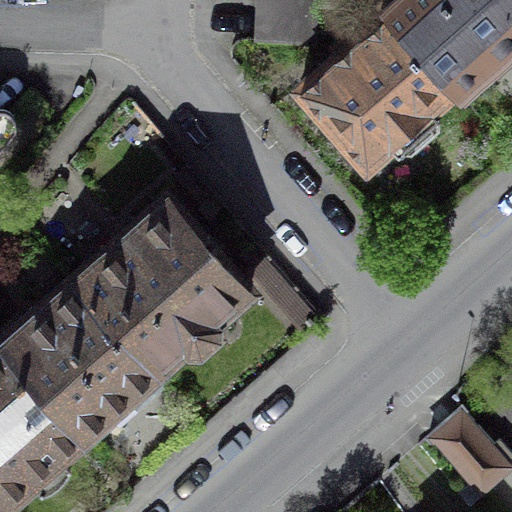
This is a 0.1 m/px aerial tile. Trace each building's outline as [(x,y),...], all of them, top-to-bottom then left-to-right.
[(260,0),(260,9),(259,40),(316,42),(318,0),(260,0)] [(511,45),(511,3),(509,0),(384,0),(381,3),(459,92),(511,45)] [(457,94),(459,92),(381,3),(379,4),(385,11),(343,47),(300,84),(367,161),(390,141),(397,150),(410,151),(438,127),(439,114),(431,105),(451,87),(457,94)] [(120,231),(73,272),(157,368),(187,342),(201,343),(219,328),(220,313),(251,286),(168,189),(120,231)] [(0,337),(83,432),(111,408),(119,418),(142,398),(134,388),(157,368),(73,272),(14,324),(1,335),(0,334),(0,337)] [(0,485),(10,497),(83,432),(0,337),(0,485)] [(445,419),(428,434),(480,493),(511,465),(511,451),(499,437),(494,442),(462,405),(445,419)] [(0,505),(10,497),(0,485),(0,505)]
